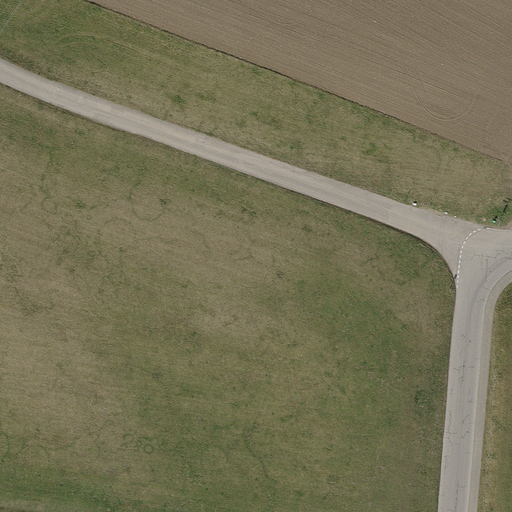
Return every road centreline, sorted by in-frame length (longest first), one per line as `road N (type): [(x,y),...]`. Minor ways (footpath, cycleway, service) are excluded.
road 1 (track): [(0,68),(453,235),(491,257)]
road 2 (tertiary): [(511,250),(491,257),(470,303),(454,511)]
